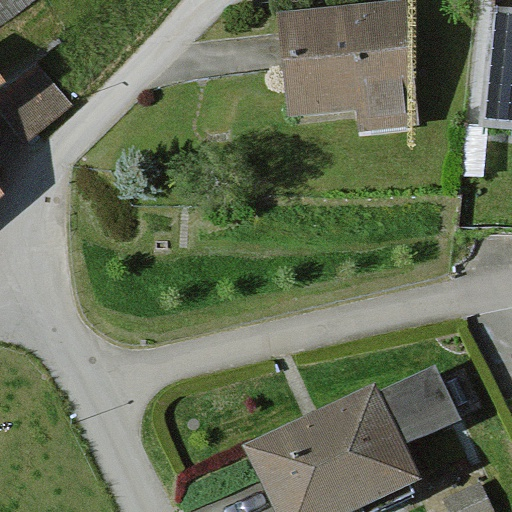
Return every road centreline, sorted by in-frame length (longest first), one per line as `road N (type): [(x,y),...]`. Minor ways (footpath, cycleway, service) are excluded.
road 1 (residential): [(101,386),(495,297)]
road 2 (residential): [(101,386),(69,333),(30,302),(0,306)]
road 3 (residential): [(158,511),(101,386)]
